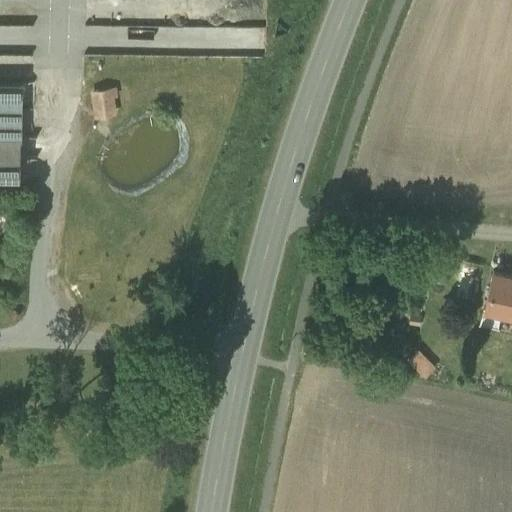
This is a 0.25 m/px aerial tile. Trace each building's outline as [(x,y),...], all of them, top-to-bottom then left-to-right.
[(21,80),(0,80),(0,135),(20,135),(21,80)] [(114,88),(93,91),(97,116),(114,113),(111,95),(115,95),(114,88)] [(94,118),(81,109),(73,122),(85,130),(94,118)] [(0,135),(0,170),(19,170),(20,135),(0,135)] [(511,275),(493,271),(485,307),(511,313),(511,275)] [(436,366),(419,348),(408,359),(426,377),(436,366)]
